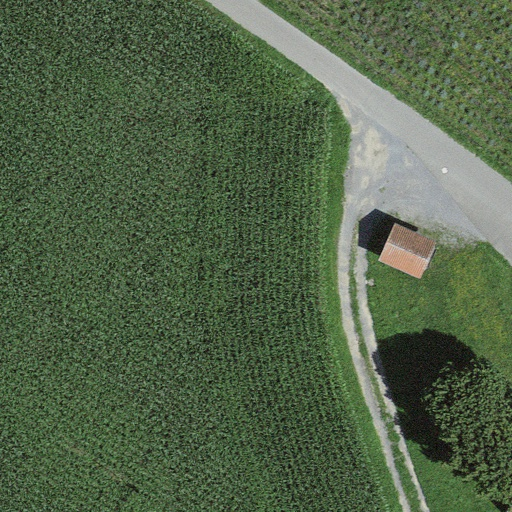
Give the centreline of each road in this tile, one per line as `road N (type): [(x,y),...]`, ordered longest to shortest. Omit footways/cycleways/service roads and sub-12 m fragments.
road 1 (track): [(424,511),(389,429),(353,265),(372,104)]
road 2 (unclassified): [(225,0),(511,211)]
